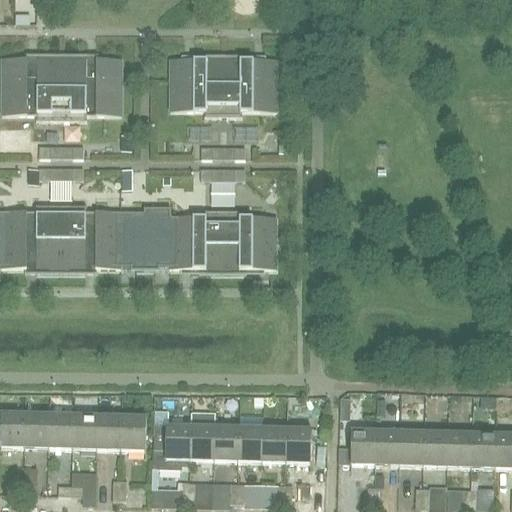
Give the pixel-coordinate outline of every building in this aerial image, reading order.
[(36,125),(61,125),(62,58),(37,58),(37,68),(27,68),(27,62),(1,62),(1,119),(36,119),(36,125)] [(62,58),(61,125),(87,125),(87,120),(122,120),(122,63),(96,63),(96,68),(86,68),(86,58),(62,58)] [(204,121),(223,121),(223,59),(194,59),(194,63),(170,63),(170,116),(204,116),(204,121)] [(253,59),(223,59),(223,121),(242,121),(242,116),(277,116),(277,63),(253,63),(253,59)] [(216,130),(205,130),(204,143),(262,144),(262,128),(217,127),(216,130)] [(87,144),(86,128),(68,129),(69,145),(87,144)] [(201,160),(245,161),(245,149),(201,148),(201,160)] [(39,150),(39,162),(83,162),(83,150),(39,150)] [(245,171),(201,172),(201,184),(245,183),(245,171)] [(83,172),(39,172),(39,184),(83,184),(83,172)] [(0,270),(1,270),(1,273),(25,273),(27,273),(27,268),(36,268),(36,278),(61,278),(61,210),(35,210),(35,216),(1,216),(0,215),(0,270)] [(61,210),(61,278),(86,278),(86,268),(95,268),(95,273),(97,273),(121,273),(121,271),(121,216),(86,216),(86,210),(61,210)] [(121,216),(121,271),(131,271),(131,274),(159,274),(159,271),(169,271),(169,274),(181,274),(193,274),(193,278),(222,278),(223,215),(204,215),(204,221),(170,220),(170,212),(143,212),(143,216),(121,216)] [(223,215),(222,278),(252,278),(252,274),(265,274),(276,274),(277,221),(241,221),(241,215),(223,215)] [(157,472),(157,473),(182,474),(182,471),(190,471),(190,465),(191,429),(170,429),(170,415),(155,414),(154,453),(153,453),(152,472),(157,472)] [(25,452),(26,417),(1,416),(0,452),(25,452)] [(50,418),(26,417),(25,452),(49,453),(50,418)] [(73,454),(74,418),(50,418),(49,453),(73,454)] [(98,419),(74,418),(73,454),(97,454),(98,419)] [(121,455),(122,419),(98,419),(97,454),(121,455)] [(147,420),(122,419),(121,455),(146,456),(147,420)] [(214,465),(215,430),(191,429),(190,465),(214,465)] [(238,466),(239,431),(215,430),(214,465),(238,466)] [(262,467),(263,431),(239,431),(238,466),(262,467)] [(286,467),(287,432),(263,431),(262,467),(286,467)] [(287,432),(286,467),(311,468),(312,432),(287,432)] [(375,470),(376,434),(351,434),(350,469),(375,470)] [(399,470),(400,435),(376,434),(375,470),(399,470)] [(423,471),(424,436),(400,435),(399,470),(423,471)] [(447,472),(448,436),(424,436),(423,471),(447,472)] [(471,472),(472,437),(448,436),(447,472),(471,472)] [(472,437),(471,472),(495,473),(496,437),(472,437)] [(511,473),(511,437),(496,437),(495,473),(511,473)] [(113,495),(127,495),(127,485),(113,485),(113,495)] [(183,487),(183,497),(196,497),(196,487),(183,487)] [(231,488),(231,498),(244,498),(244,488),(231,488)] [(11,489),(10,499),(24,499),(24,489),(11,489)] [(37,489),(24,489),(24,499),(37,500),(37,489)] [(279,489),(279,499),(292,499),(292,489),(279,489)] [(59,490),(58,500),(72,500),(72,490),(59,490)] [(85,491),(72,490),(72,500),(85,501),(85,491)] [(381,492),(374,492),(368,492),(367,502),(381,502),(381,492)] [(416,493),(415,503),(429,503),(429,493),(416,493)] [(463,504),(477,504),(477,494),(464,494),(463,504)] [(126,505),(127,495),(113,495),(113,505),(126,505)] [(196,507),(196,497),(183,497),(182,507),(196,507)] [(244,498),(231,498),(230,508),(244,508),(244,498)] [(162,511),(181,511),(181,499),(162,499),(162,511)] [(278,509),(285,509),(292,509),(292,499),(279,499),(278,509)] [(381,511),(381,502),(367,502),(367,511),(381,511)] [(428,511),(429,503),(415,503),(415,511),(428,511)]
